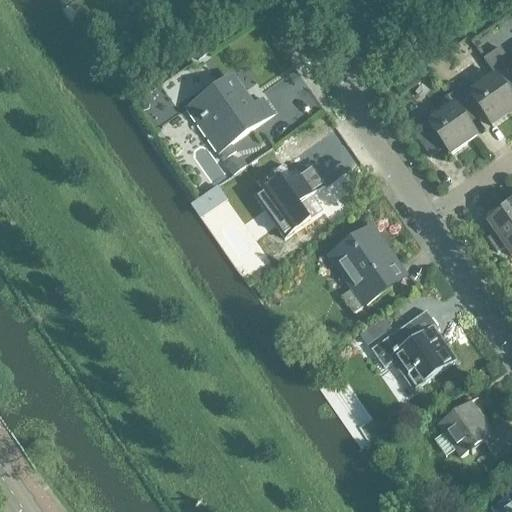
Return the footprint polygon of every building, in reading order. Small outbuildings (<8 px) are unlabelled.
[(511,59),(509,55),(491,68),(506,90),(511,86),(511,59)] [(467,84),(450,97),(465,119),(480,109),(493,128),(511,113),(511,98),(506,90),(491,68),(490,69),(495,77),(473,92),(467,84)] [(229,81),(187,110),(198,126),(208,140),(219,155),(274,116),(263,101),(250,110),(229,81)] [(465,119),(450,97),(448,97),(454,106),(432,121),(426,113),(408,126),(428,154),(443,144),(451,156),(478,138),(465,119)] [(222,163),(237,152),(233,146),(218,157),(222,163)] [(264,193),(255,199),(285,241),(324,213),(312,197),(325,189),(312,171),(300,179),(295,173),(290,176),(284,168),(284,167),(258,185),(264,193)] [(511,213),(509,209),(488,223),(500,239),(491,245),(497,254),(506,248),(511,257),(511,213)] [(354,316),(392,289),(383,276),(378,279),(376,276),(392,264),(369,231),(335,254),(358,287),(342,298),(354,316)] [(412,391),(453,363),(433,333),(437,331),(423,312),(368,351),(381,370),(394,361),(401,372),(400,373),(412,391)] [(496,460),(511,448),(511,434),(505,425),(495,432),(474,402),(439,426),(462,459),(484,444),(496,460)] [(511,511),(511,497),(493,511),(494,511),(511,511)]
